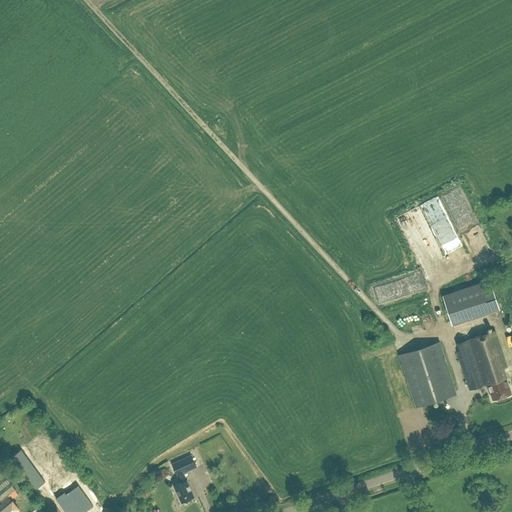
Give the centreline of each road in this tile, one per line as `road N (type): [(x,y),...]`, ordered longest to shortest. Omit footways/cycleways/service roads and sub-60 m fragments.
road 1 (track): [(435,331),(417,336),(386,318),(87,0)]
road 2 (unclassified): [(285,511),(511,434)]
